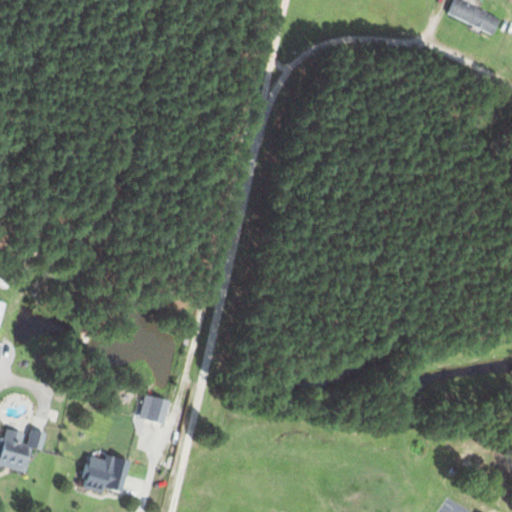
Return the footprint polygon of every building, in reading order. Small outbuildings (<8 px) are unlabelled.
[(449,0),(443,16),(489,36),(496,19),(451,0),(449,0)] [(484,110),(467,105),(459,128),(477,133),(484,110)] [(160,425),(166,402),(141,396),(136,419),(160,425)] [(37,452),(41,434),(26,431),(23,443),(18,442),(19,435),(0,430),(0,467),(22,473),(27,449),(37,452)] [(76,488),(119,496),(125,462),(107,458),(105,468),(80,463),(76,488)]
